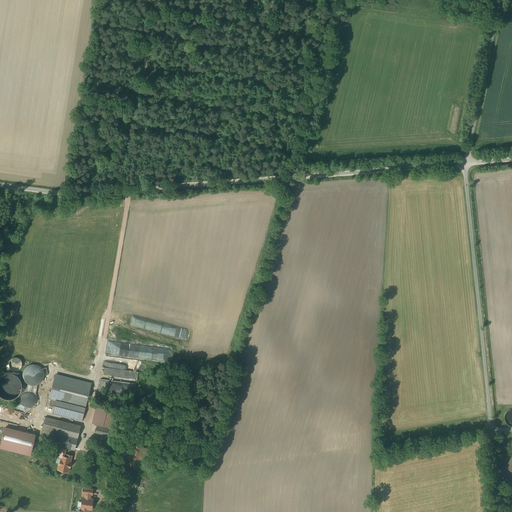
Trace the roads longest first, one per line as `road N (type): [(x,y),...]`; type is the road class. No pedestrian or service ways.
road 1 (unclassified): [(0,185),(109,192),(464,164)]
road 2 (unclassified): [(500,511),(464,164)]
road 3 (track): [(119,191),(159,0)]
road 4 (track): [(127,190),(96,376)]
road 5 (unclassified): [(464,164),(498,0)]
